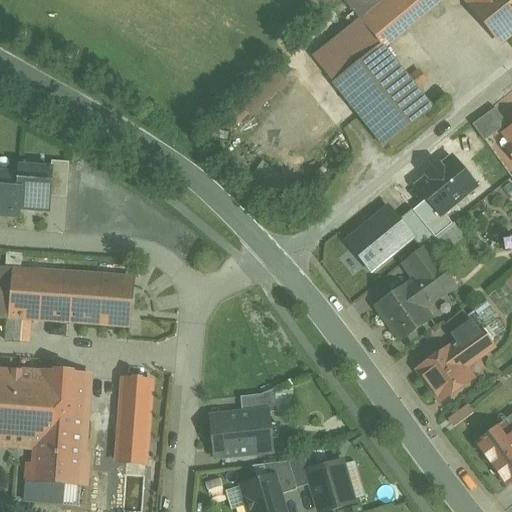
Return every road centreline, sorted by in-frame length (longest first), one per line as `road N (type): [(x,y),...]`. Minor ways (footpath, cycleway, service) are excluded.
road 1 (tertiary): [(278,264),(175,164),(0,60)]
road 2 (tertiary): [(467,511),(278,264)]
road 3 (residential): [(278,264),(511,74)]
road 4 (residential): [(198,298),(158,257),(0,240)]
road 5 (residential): [(177,511),(198,298)]
